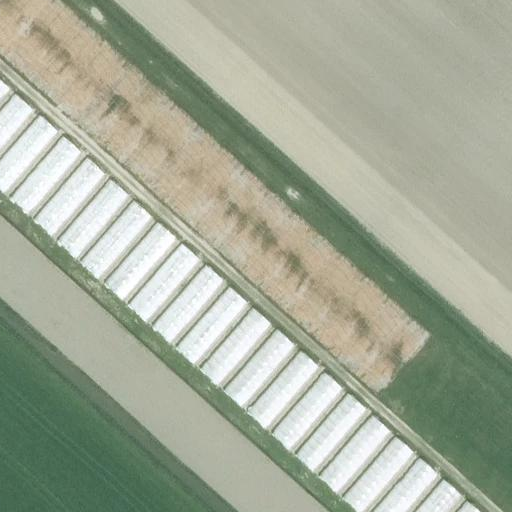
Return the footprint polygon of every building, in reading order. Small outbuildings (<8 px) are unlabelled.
[(0,0),(0,30),(28,0),(0,0)] [(0,62),(12,72),(59,9),(47,0),(38,0),(0,52),(0,62)] [(16,77),(32,92),(86,34),(70,19),(16,77)] [(93,42),(40,100),(56,114),(109,56),(93,42)] [(79,135),(133,77),(118,62),(63,120),(79,135)] [(481,511),(0,78),(0,191),(356,511),(481,511)] [(106,157),(154,93),(137,81),(90,145),(106,157)] [(165,104),(110,162),(126,177),(181,119),(165,104)] [(150,198),(204,141),(188,125),(133,183),(150,198)] [(173,220),(227,162),(212,147),(157,205),(173,220)] [(235,168),(180,227),(197,243),(252,184),(235,168)] [(259,189),(204,248),(221,263),(276,204),(259,189)] [(283,212),(228,269),(244,284),(299,227),(283,212)] [(307,232),(251,291),(268,307),(323,248),(307,232)] [(290,327),(348,270),(332,254),(274,311),(290,327)] [(300,336),(317,350),(369,288),(351,274),(300,336)] [(378,297),(323,356),(339,371),(394,312),(378,297)] [(347,377),(363,392),(419,334),(402,318),(347,377)]
